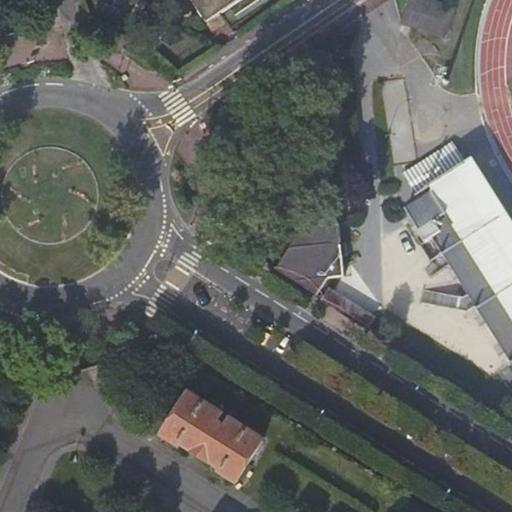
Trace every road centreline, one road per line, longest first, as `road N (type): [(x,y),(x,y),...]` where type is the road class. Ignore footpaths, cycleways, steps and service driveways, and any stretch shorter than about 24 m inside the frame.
road 1 (secondary): [(119,278),(488,511)]
road 2 (secondary): [(511,456),(152,229)]
road 3 (residential): [(330,0),(174,105),(115,112)]
road 4 (secondary): [(152,229),(152,165),(115,112)]
